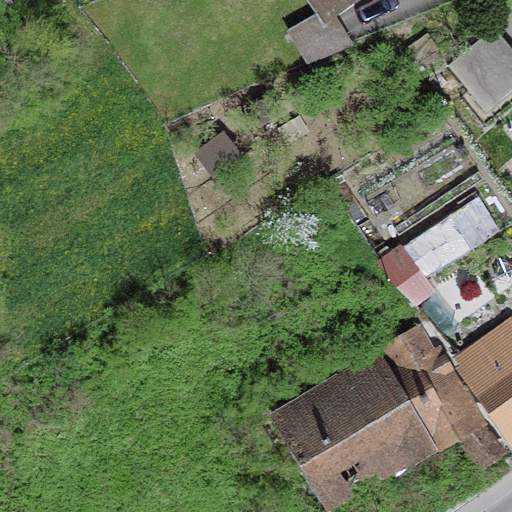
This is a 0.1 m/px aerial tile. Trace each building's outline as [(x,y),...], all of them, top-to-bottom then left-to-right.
[(314,0),(322,11),(338,0),(314,0)] [(491,30),(442,69),(461,92),(509,53),(491,30)] [(511,335),(510,332),(447,375),(477,418),(498,448),(511,438),(511,335)] [(420,339),(378,369),(421,429),(434,448),(449,437),(477,418),(447,375),(420,339)] [(378,369),(283,426),(323,491),(421,429),(378,369)] [(477,418),(449,437),(480,484),(509,465),(498,448),(477,418)]
